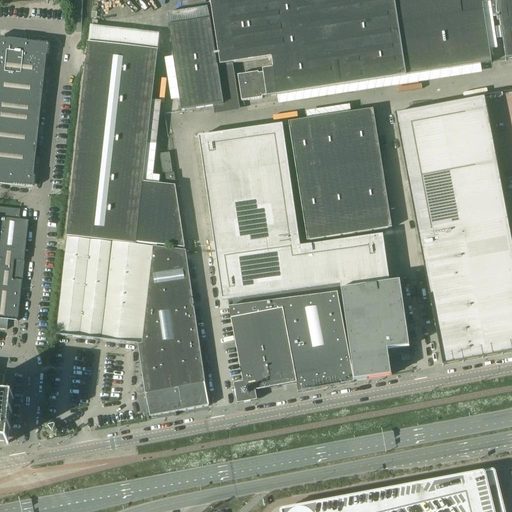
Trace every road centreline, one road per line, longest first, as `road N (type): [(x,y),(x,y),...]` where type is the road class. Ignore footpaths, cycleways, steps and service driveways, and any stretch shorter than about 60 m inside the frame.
road 1 (primary): [(511,416),(34,511)]
road 2 (primary): [(142,511),(511,439)]
road 3 (unclassified): [(225,423),(427,384)]
road 4 (unclassified): [(25,460),(225,423)]
road 5 (unclassified): [(225,423),(200,252)]
road 6 (unclassified): [(27,355),(43,197)]
road 7 (unclassified): [(43,197),(55,84),(70,49)]
